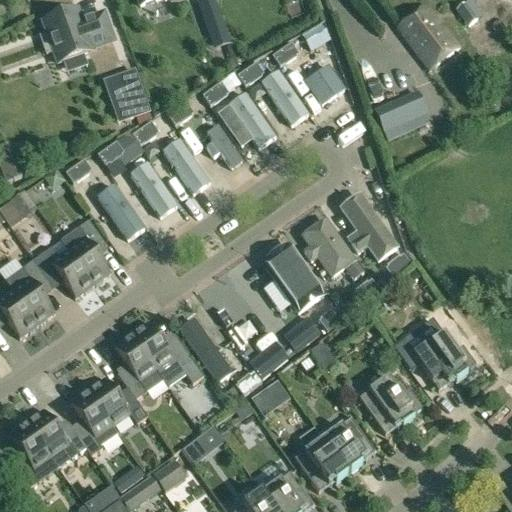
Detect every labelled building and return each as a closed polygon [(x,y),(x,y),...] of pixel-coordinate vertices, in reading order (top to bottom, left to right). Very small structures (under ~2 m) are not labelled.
[(137,0),(140,8),(162,0),(137,0)] [(210,40),(225,35),(212,0),(209,0),(201,3),(208,21),(204,22),(210,40)] [(466,4),(456,12),(468,28),(478,21),(466,4)] [(425,9),(397,31),(429,73),(460,50),(442,26),(440,27),(425,9)] [(40,38),(46,56),(55,53),(59,65),(90,54),(89,51),(112,43),(103,17),(88,22),(88,25),(81,28),(75,12),(44,23),(48,35),(40,38)] [(301,39),(310,54),(328,43),(319,28),(301,39)] [(272,59),(279,70),(298,57),(290,46),(272,59)] [(337,102),(309,59),(297,67),(325,109),(337,102)] [(237,79),(244,90),(263,77),(255,66),(237,79)] [(104,84),(113,111),(119,108),(124,123),(149,115),(134,73),(104,84)] [(312,121),(284,75),(262,88),(290,134),(312,121)] [(202,99),(209,110),(228,97),(220,86),(202,99)] [(374,114),(382,133),(423,116),(414,97),(374,114)] [(277,143),(246,99),(229,111),(260,155),(277,143)] [(167,118),(174,130),(193,117),(186,105),(167,118)] [(132,138),(139,149),(158,136),(150,125),(132,138)] [(245,153),(231,131),(221,138),(234,159),(245,153)] [(97,158),(105,169),(123,156),(117,146),(116,145),(97,158)] [(213,190),(185,145),(166,158),(194,202),(213,190)] [(65,176),(73,187),(91,174),(84,163),(65,176)] [(161,229),(181,217),(152,169),(132,181),(161,229)] [(46,181),(48,184),(64,186),(67,184),(59,172),(46,181)] [(25,192),(11,203),(23,221),(38,211),(25,192)] [(128,246),(146,235),(118,192),(101,203),(128,246)] [(342,217),(382,270),(401,255),(361,202),(342,217)] [(77,232),(61,243),(94,288),(95,287),(96,288),(103,283),(102,282),(110,277),(100,263),(95,255),(104,249),(105,251),(106,250),(88,224),(77,232)] [(298,244),(324,281),(339,271),(313,234),(298,244)] [(51,251),(32,264),(51,289),(50,287),(60,281),(65,288),(75,302),(86,295),(86,296),(93,291),(93,289),(94,288),(61,243),(60,244),(67,254),(58,260),(51,251)] [(261,272),(295,315),(313,302),(278,258),(261,272)] [(386,270),(385,272),(393,282),(411,268),(402,258),(386,270)] [(22,272),(5,284),(11,294),(37,329),(38,328),(39,329),(46,324),(46,323),(54,317),(44,302),(39,295),(48,289),(50,290),(51,289),(32,264),(22,272)] [(416,270),(399,283),(405,290),(422,278),(416,270)] [(371,283),(353,297),(361,307),(379,293),(371,283)] [(0,323),(4,320),(9,327),(19,342),(29,335),(29,336),(36,331),(36,330),(37,329),(11,294),(0,301),(0,323)] [(336,310),(318,324),(326,335),(344,321),(336,310)] [(285,340),(299,357),(323,338),(309,321),(285,340)] [(178,337),(216,390),(233,377),(195,325),(178,337)] [(133,337),(131,338),(157,374),(164,384),(169,390),(185,378),(192,388),(203,381),(190,362),(173,338),(172,339),(173,341),(164,347),(163,346),(149,326),(140,332),(139,331),(132,336),(133,337)] [(441,337),(412,357),(438,394),(440,393),(439,393),(454,382),(456,385),(469,376),(467,373),(475,368),(462,349),(454,355),(441,337)] [(123,344),(114,351),(127,370),(129,372),(119,379),(118,377),(117,378),(129,395),(135,404),(146,396),(163,384),(164,384),(157,374),(131,338),(130,339),(129,338),(122,343),(123,344)] [(320,366),(332,358),(322,345),(311,353),(320,366)] [(287,363),(273,346),(250,365),(264,382),(287,363)] [(253,375),(235,389),(243,400),(261,386),(253,375)] [(388,380),(359,401),(385,438),(386,437),(386,436),(400,426),(402,429),(416,419),(414,417),(422,411),(409,393),(401,399),(388,380)] [(88,394),(87,395),(112,431),(130,418),(137,428),(147,421),(135,404),(129,395),(128,395),(129,397),(120,404),(119,402),(105,382),(95,389),(94,388),(87,393),(88,394)] [(78,401),(69,407),(83,427),(85,429),(75,435),(74,433),(73,434),(86,453),(91,460),(102,453),(99,449),(117,437),(112,431),(87,395),(85,396),(84,395),(77,400),(78,401)] [(27,426),(25,427),(51,462),(58,472),(74,460),(86,453),(73,434),(68,426),(67,427),(68,429),(59,435),(57,434),(44,414),(34,421),(33,420),(26,425),(27,426)] [(351,422),(323,442),(349,478),(361,469),(359,466),(373,456),(375,455),(351,422)] [(17,433),(8,439),(22,458),(23,460),(14,467),(13,465),(12,466),(30,492),(41,484),(58,472),(51,462),(25,427),(24,428),(23,427),(16,432),(17,433)] [(335,487),(349,478),(323,442),(294,463),(318,496),(319,495),(319,494),(333,484),(335,487)] [(196,443),(182,453),(192,466),(205,455),(196,443)] [(173,464),(152,478),(164,495),(175,487),(171,481),(181,475),(173,464)] [(280,465),(254,484),(262,496),(273,511),(308,511),(312,510),(313,509),(290,476),(288,477),(280,465)] [(121,480),(113,486),(121,496),(128,490),(121,480)] [(150,481),(140,487),(150,500),(159,494),(150,481)] [(111,489),(101,495),(110,507),(119,501),(111,489)] [(130,495),(120,502),(127,511),(133,511),(139,508),(130,495)] [(273,511),(262,496),(239,511),(273,511)] [(124,511),(118,503),(110,509),(112,511),(124,511)]
